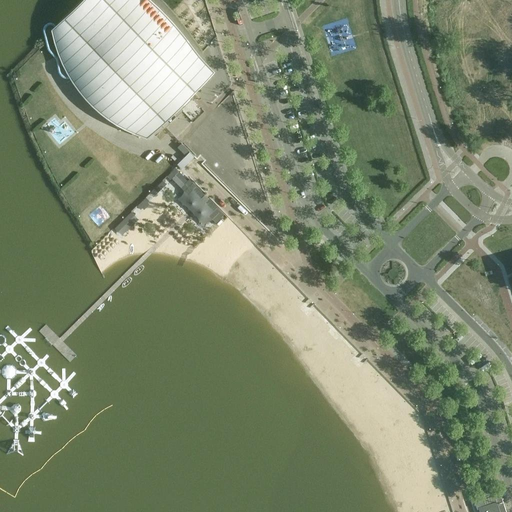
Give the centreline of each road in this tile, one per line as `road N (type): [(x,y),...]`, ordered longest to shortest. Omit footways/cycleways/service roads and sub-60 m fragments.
road 1 (residential): [(249,31),(307,215),(364,269)]
road 2 (residential): [(392,243),(338,183),(286,19)]
road 3 (residential): [(393,300),(467,376),(511,502)]
road 4 (tertiary): [(436,140),(398,0)]
road 5 (residential): [(511,383),(488,341),(421,274)]
